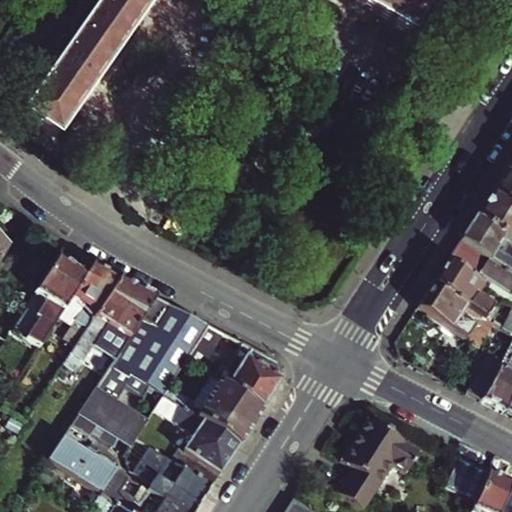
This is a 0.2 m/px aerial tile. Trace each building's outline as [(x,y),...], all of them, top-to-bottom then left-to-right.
[(103,0),(23,115),(54,137),(150,0),(103,0)] [(429,0),(353,0),(410,33),(429,0)] [(511,177),(504,172),(489,195),(511,210),(511,177)] [(511,210),(489,195),(474,219),(511,243),(511,210)] [(511,243),(474,219),(459,242),(511,276),(511,243)] [(445,263),(466,277),(480,286),(511,306),(511,276),(459,242),(445,263)] [(83,279),(56,262),(20,317),(8,335),(24,344),(25,341),(38,349),(57,319),(83,279)] [(466,277),(445,263),(430,285),(476,315),(485,321),(492,310),(473,297),(480,286),(466,277)] [(91,266),(83,279),(57,319),(82,335),(118,280),(91,266)] [(110,366),(153,299),(118,280),(82,335),(63,365),(97,386),(110,366)] [(476,315),(430,285),(416,308),(473,346),(487,323),(485,321),(476,315)] [(185,362),(207,327),(153,299),(110,366),(128,377),(130,374),(163,396),(167,389),(185,362)] [(218,384),(260,411),(281,380),(276,363),(242,346),(226,371),(221,368),(216,375),(205,369),(209,363),(203,359),(219,334),(207,327),(185,362),(218,384)] [(479,402),(501,414),(511,393),(511,337),(499,363),(479,402)] [(459,372),(472,379),(485,354),(473,346),(459,372)] [(463,394),(479,402),(499,363),(485,354),(472,379),(463,394)] [(161,398),(236,447),(260,411),(218,384),(198,413),(194,410),(192,405),(167,389),(163,396),(161,398)] [(146,421),(95,389),(79,414),(129,447),(134,440),(146,421)] [(511,393),(501,414),(511,419),(511,393)] [(209,489),(236,447),(161,398),(154,410),(174,423),(173,425),(181,431),(191,438),(181,454),(176,451),(168,463),(209,489)] [(350,470),(335,493),(361,510),(390,465),(404,473),(418,452),(392,436),(393,433),(381,425),(379,428),(365,419),(338,462),(350,470)] [(85,436),(70,427),(66,433),(80,443),(85,436)] [(191,438),(181,431),(170,447),(176,451),(181,454),(191,438)] [(72,479),(91,451),(87,448),(84,453),(62,440),(47,463),(72,479)] [(0,460),(1,461),(9,449),(2,445),(0,447),(0,460)] [(96,454),(91,451),(72,479),(98,496),(113,472),(93,459),(96,454)] [(147,489),(146,491),(177,511),(193,511),(209,489),(168,463),(152,452),(144,464),(158,472),(149,485),(147,489)] [(443,490),(459,496),(471,465),(455,457),(443,490)] [(158,472),(144,464),(136,477),(149,485),(158,472)] [(459,496),(473,502),(485,473),(471,465),(459,496)] [(177,511),(146,491),(136,506),(131,503),(132,502),(119,493),(127,479),(113,472),(98,496),(123,511),(177,511)] [(485,473),(473,502),(469,511),(497,511),(508,485),(485,473)] [(511,511),(511,487),(508,485),(497,511),(511,511)] [(123,511),(98,496),(90,509),(94,511),(123,511)] [(308,511),(291,500),(283,511),(308,511)]
